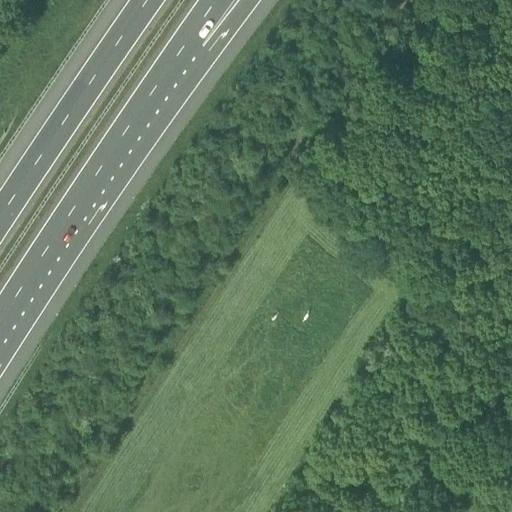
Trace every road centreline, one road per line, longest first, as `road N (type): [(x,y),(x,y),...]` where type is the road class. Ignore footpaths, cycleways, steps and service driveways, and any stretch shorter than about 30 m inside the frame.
road 1 (motorway): [(0,324),(184,42)]
road 2 (motorway): [(147,0),(0,223)]
